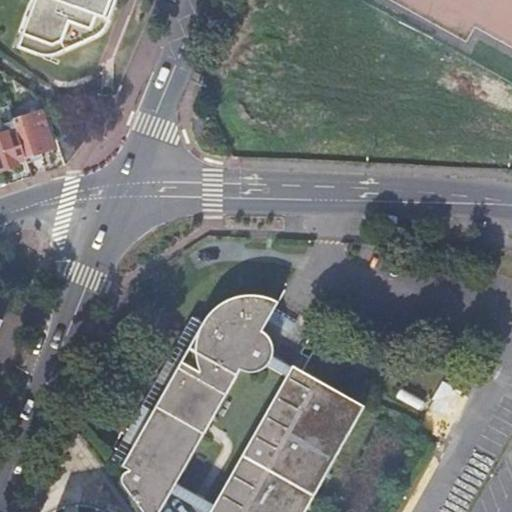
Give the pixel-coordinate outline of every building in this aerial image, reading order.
[(108,26),(110,21),(117,0),(37,0),(35,8),(30,21),(20,49),(36,55),(38,56),(39,56),(44,57),(50,58),(51,57),(54,57),(54,56),(55,56),(57,56),(60,55),(60,54),(62,54),(64,53),(66,52),(75,47),(96,38),(97,37),(98,37),(100,36),(101,35),(102,34),(103,33),(105,31),(106,28),(108,26)] [(30,7),(25,19),(30,21),(35,8),(30,7)] [(41,113),(14,122),(27,158),(40,154),(53,149),(41,113)] [(27,158),(14,122),(12,117),(0,120),(0,167),(1,172),(10,169),(20,166),(19,161),(27,158)] [(68,129),(57,144),(65,164),(85,143),(68,129)] [(266,369),(268,366),(268,365),(269,365),(269,364),(270,364),(270,363),(271,362),(271,361),(272,360),(272,359),(272,358),(273,358),(273,356),(274,350),(273,344),(270,338),(265,334),(263,332),(268,322),(274,312),(279,303),(278,303),(272,300),(267,298),(265,298),(265,297),(259,297),(258,296),(247,296),(246,297),(242,297),(240,297),(239,298),(234,299),(228,301),(226,302),(225,303),(221,305),(221,306),(217,308),(213,312),(212,313),(207,318),(204,324),(193,318),(112,461),(130,471),(125,475),(123,478),(122,484),(123,486),(141,511),(161,511),(171,494),(203,511),(306,511),(365,407),(293,367),(292,368),(288,377),(215,507),(176,485),(241,371),(244,372),(246,372),(249,373),(254,373),(257,373),(263,370),(266,369)] [(295,324),(274,312),(268,322),(289,334),(295,324)] [(288,377),(292,368),(273,358),(272,358),(272,359),(272,360),(271,361),(271,362),(270,363),(270,364),(269,364),(269,365),(268,365),(268,366),(288,377)]
